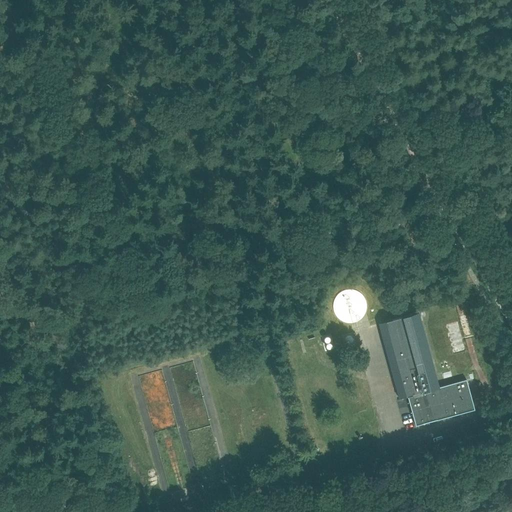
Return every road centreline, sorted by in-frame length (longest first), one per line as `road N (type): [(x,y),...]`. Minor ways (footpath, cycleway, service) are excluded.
road 1 (track): [(117,0),(169,51),(217,121),(251,198),(256,302),(302,473)]
road 2 (track): [(511,325),(327,0)]
road 3 (track): [(270,481),(511,410)]
